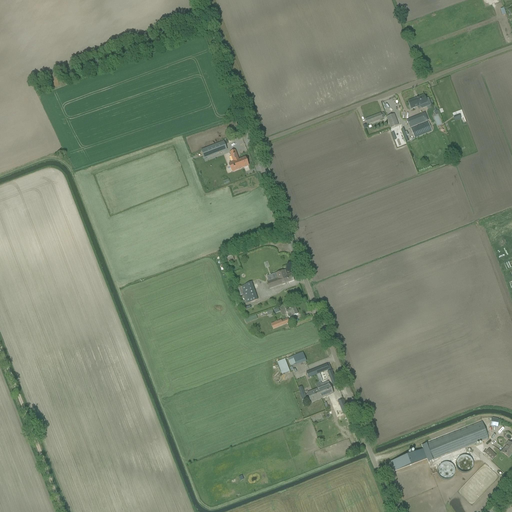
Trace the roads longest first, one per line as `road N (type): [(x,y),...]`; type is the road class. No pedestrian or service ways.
road 1 (unclassified): [(392,511),(198,0)]
road 2 (track): [(253,146),(511,48)]
road 3 (track): [(65,511),(0,343)]
